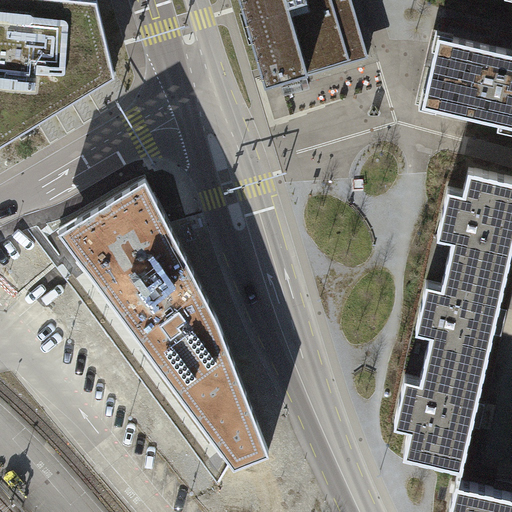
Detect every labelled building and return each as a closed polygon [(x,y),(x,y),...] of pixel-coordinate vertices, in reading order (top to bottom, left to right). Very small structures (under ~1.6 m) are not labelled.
[(98,0),(0,0),(0,139),(114,72),(98,0)] [(242,0),(243,0),(267,81),(307,69),(308,71),(369,53),(353,0),(242,0)] [(511,49),(437,32),(421,101),(511,121),(511,49)] [(452,237),(448,258),(507,271),(511,248),(511,175),(469,166),(464,189),(449,186),(438,234),(452,237)] [(147,180),(64,228),(238,463),(268,450),(220,326),(147,180)] [(431,331),(425,356),(485,369),(507,271),(448,258),(442,283),(427,280),(416,327),(431,331)] [(404,451),(459,463),(462,464),(485,369),(425,356),(421,376),(406,373),(395,421),(410,425),(404,451)] [(511,511),(511,489),(459,477),(462,464),(459,463),(447,511),(511,511)]
